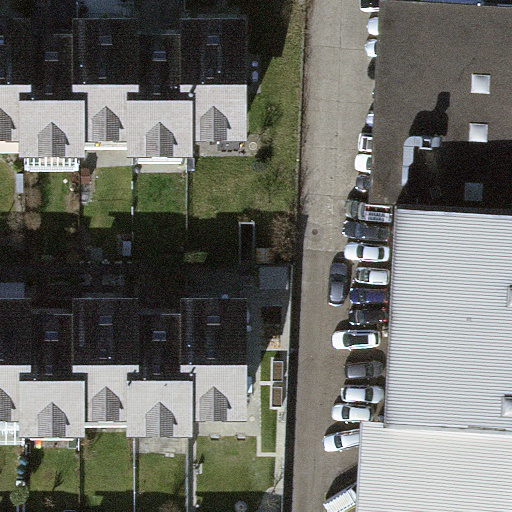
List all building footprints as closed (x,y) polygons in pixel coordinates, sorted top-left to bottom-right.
[(511,511),(511,2),(444,0),(380,0),(357,511),(511,511)] [(247,9),(191,10),(191,24),(192,126),(248,126),(247,9)] [(22,11),(0,11),(0,127),(24,127),(22,26),(22,11)] [(134,11),(78,11),(78,25),(80,128),(136,127),(135,25),(134,11)] [(191,24),(135,25),(136,127),(136,141),(193,140),(192,126),(191,24)] [(78,25),(22,26),(24,127),(24,142),(80,142),(80,128),(78,25)] [(248,274),(192,275),(192,288),(194,391),(250,390),(248,274)] [(136,275),(79,276),(80,290),(81,392),(137,391),(136,289),(136,275)] [(23,276),(0,276),(0,392),(25,392),(24,291),(23,276)] [(192,288),(136,289),(137,391),(138,406),(194,405),(194,391),(192,288)] [(80,290),(24,291),(25,392),(25,407),(81,406),(81,392),(80,290)]
